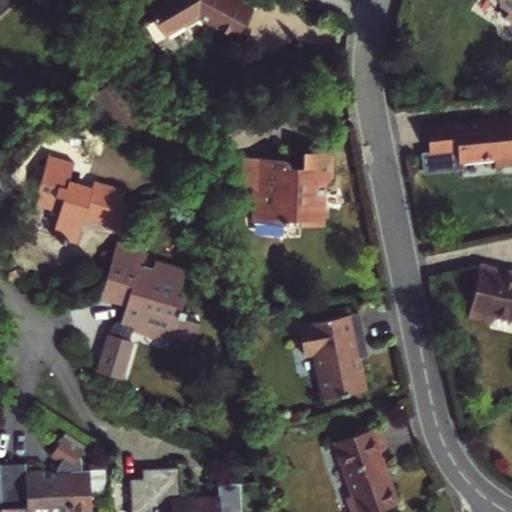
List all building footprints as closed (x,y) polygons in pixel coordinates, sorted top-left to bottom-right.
[(0,0),(0,19),(20,0),(0,0)] [(225,35),(244,2),(240,0),(145,0),(155,28),(177,21),(175,16),(191,10),(217,25),(215,28),(225,35)] [(511,0),(498,0),(498,1),(506,6),(502,13),(511,20),(511,0)] [(111,116),(128,97),(109,78),(91,96),(111,116)] [(139,107),(128,97),(111,116),(121,126),(139,107)] [(495,170),(511,167),(511,118),(494,120),(495,122),(481,124),(478,121),(453,124),(453,121),(425,124),(429,156),(422,157),(425,175),(454,171),(458,165),(494,161),(495,170)] [(75,162),(49,155),(37,190),(40,191),(37,203),(60,211),(53,234),(77,241),(84,218),(86,210),(109,217),(107,225),(106,228),(120,232),(128,205),(120,203),(123,191),(94,183),(92,189),(69,182),(75,162)] [(278,165),(259,165),(258,186),(254,186),(253,210),(247,210),(246,236),(279,238),(281,221),(292,222),(292,230),(323,231),(324,198),(328,198),(329,166),(291,165),(291,170),(278,170),(278,165)] [(86,210),(84,218),(107,225),(109,217),(86,210)] [(120,323),(92,342),(103,357),(127,340),(125,337),(130,334),(132,327),(136,328),(138,324),(173,335),(195,341),(202,319),(197,313),(182,309),(184,297),(176,295),(182,275),(153,265),(151,270),(142,267),(148,251),(117,242),(105,279),(104,284),(130,292),(125,306),(120,323)] [(153,265),(182,275),(184,267),(155,258),(153,265)] [(511,273),(511,274),(497,270),(498,266),(474,260),(461,311),(483,317),(486,309),(511,316),(511,273)] [(497,270),(511,274),(511,272),(511,268),(498,266),(497,270)] [(130,292),(104,284),(100,298),(125,306),(130,292)] [(367,342),(360,312),(297,324),(304,356),(315,353),(324,401),(370,392),(365,364),(361,365),(359,356),(357,343),(367,342)] [(171,343),(173,335),(138,324),(136,328),(135,332),(171,343)] [(103,357),(92,342),(84,348),(97,367),(131,345),(127,340),(103,357)] [(370,354),(367,342),(357,343),(359,356),(370,354)] [(382,457),(374,427),(328,436),(340,491),(335,492),(338,511),(352,511),(385,505),(375,458),(382,457)] [(26,464),(0,464),(0,511),(72,511),(73,511),(91,510),(90,472),(82,472),(82,464),(82,463),(82,461),(82,460),(81,459),(81,458),(80,457),(79,456),(78,455),(77,454),(80,448),(60,436),(49,454),(55,458),(59,460),(58,461),(58,462),(57,463),(57,464),(56,465),(56,466),(56,468),(55,469),(55,471),(55,472),(55,473),(55,474),(56,476),(51,476),(51,483),(43,483),(43,476),(43,472),(26,472),(26,464)] [(200,495),(187,496),(187,501),(170,502),(170,496),(181,495),(180,467),(142,469),(142,478),(130,478),(131,511),(156,511),(157,509),(170,509),(170,511),(241,511),(241,482),(217,483),(217,494),(218,500),(200,501),(200,495)]
